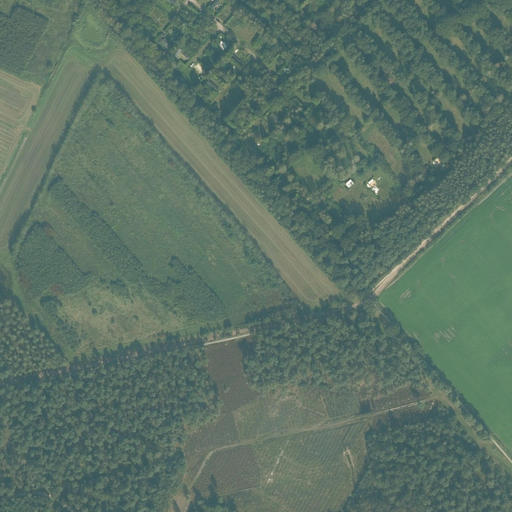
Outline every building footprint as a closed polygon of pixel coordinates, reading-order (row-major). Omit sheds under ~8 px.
[(215,0),(214,0),(209,7),(212,9),(218,3),(215,0)] [(224,9),(216,17),(222,22),(229,14),(224,9)] [(152,14),(149,18),(158,26),(161,22),(152,14)] [(223,51),(227,47),(220,41),(216,45),(223,51)] [(182,57),(185,52),(179,48),(174,56),(178,59),(180,56),(182,57)] [(233,60),(239,65),(242,62),(236,56),(233,60)] [(284,72),(287,75),(291,70),(286,66),(280,73),(282,75),(284,72)] [(216,92),(219,89),(209,80),(206,83),(216,92)] [(410,88),(415,92),(420,86),(415,82),(410,88)] [(218,107),(226,115),(231,109),(223,102),(218,107)] [(276,122),(278,120),(271,114),(269,116),(276,122)] [(263,122),(260,125),(266,130),(269,127),(263,122)] [(255,143),(262,137),(255,129),(248,136),(255,143)] [(348,189),(354,184),(350,179),(344,184),(348,189)] [(377,185),(372,179),(367,183),(372,189),(377,185)]
